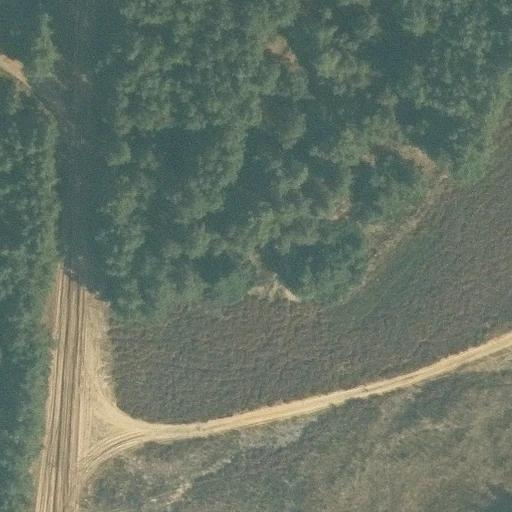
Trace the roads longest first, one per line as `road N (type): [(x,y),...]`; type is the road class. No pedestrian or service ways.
road 1 (track): [(55,511),(85,0)]
road 2 (track): [(511,340),(267,416),(125,436),(59,431)]
